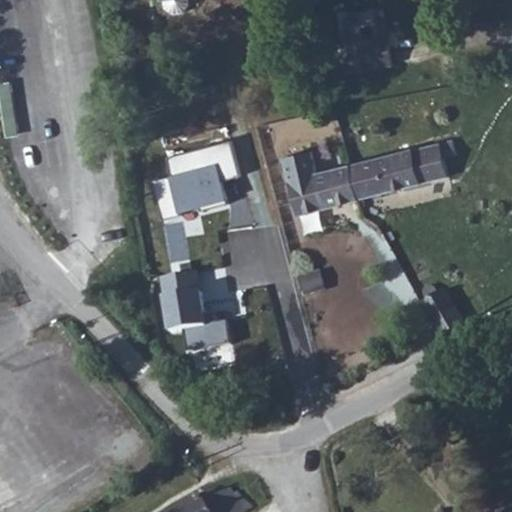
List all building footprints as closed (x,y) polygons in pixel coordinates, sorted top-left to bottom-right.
[(166,0),(168,8),(176,15),(186,13),(191,4),(189,0),(166,0)] [(344,44),(390,37),(385,8),(340,15),(344,44)] [(394,65),(390,37),(344,44),(349,72),(394,65)] [(166,217),(232,202),(227,182),(244,177),(235,136),(167,152),(173,177),(158,180),(166,217)] [(454,140),(354,165),(360,199),(449,177),(445,158),(458,155),(454,140)] [(299,215),(360,199),(354,165),(318,174),(313,151),(285,158),(299,215)] [(210,326),(198,268),(156,277),(169,336),(185,332),(189,351),(231,342),(227,322),(210,326)] [(306,295),(321,291),(316,273),(302,277),(306,295)] [(422,303),(442,338),(466,324),(446,290),(438,294),(437,290),(435,288),(433,287),(430,287),(427,288),(425,292),(425,296),(429,299),(422,303)] [(45,511),(65,511),(87,497),(80,487),(45,511)] [(235,494),(230,487),(203,495),(174,511),(246,511),(254,508),(238,492),(235,494)]
